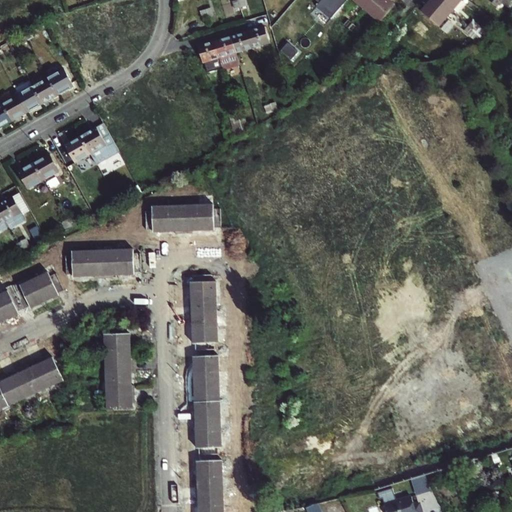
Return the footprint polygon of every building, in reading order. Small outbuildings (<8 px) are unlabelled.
[(11,0),(6,0),(4,1),(11,14),(17,10),(11,0)] [(24,6),(20,0),(11,0),(17,10),(24,6)] [(354,0),(365,9),(372,0),(354,0)] [(383,0),(372,0),(365,9),(380,23),(395,6),(388,0),(386,3),(383,0)] [(438,27),(451,12),(437,0),(436,0),(430,7),(427,5),(421,12),(438,27)] [(437,0),(451,12),(461,0),(437,0)] [(511,1),(510,0),(502,0),(500,3),(511,12),(511,1)] [(4,1),(0,3),(0,10),(4,17),(11,14),(4,1)] [(75,24),(79,37),(98,31),(93,13),(78,18),(73,19),(75,24)] [(348,19),(344,24),(348,28),(352,23),(348,19)] [(472,22),(468,26),(473,30),(477,26),(472,22)] [(352,23),(348,28),(353,32),(357,27),(352,23)] [(44,39),(36,25),(30,29),(37,43),(44,39)] [(469,35),(473,30),(468,26),(464,31),(469,35)] [(265,27),(249,32),(254,48),(270,43),(265,27)] [(28,30),(23,33),(27,40),(32,37),(28,30)] [(84,54),(88,53),(104,48),(98,31),(79,37),(83,49),(84,54)] [(237,53),(254,48),(249,32),(232,37),(237,53)] [(22,42),(27,40),(23,33),(18,36),(22,42)] [(56,39),(59,45),(66,41),(63,36),(56,39)] [(221,58),(237,53),(232,37),(216,42),(221,58)] [(79,49),(74,38),(66,41),(69,45),(72,52),(79,49)] [(221,58),(216,42),(199,47),(204,63),(205,63),(208,72),(223,68),(220,58),(221,58)] [(294,59),(300,51),(289,42),(283,50),(294,59)] [(186,65),(169,72),(177,91),(189,86),(194,84),(192,80),(186,65)] [(65,69),(48,78),(56,92),(58,95),(60,94),(70,88),(74,86),(72,82),(65,69)] [(165,96),(177,91),(169,72),(152,79),(159,94),(160,98),(165,96)] [(48,78),(33,87),(43,103),(54,97),(58,95),(56,92),(48,78)] [(33,87),(18,95),(26,109),(28,112),(32,110),(43,103),(33,87)] [(137,94),(124,107),(139,122),(148,113),(152,109),(149,106),(137,94)] [(13,121),(23,114),(28,112),(26,109),(18,95),(3,104),(13,121)] [(3,104),(0,97),(0,127),(12,121),(13,121),(3,104)] [(238,114),(233,100),(226,102),(231,117),(233,116),(235,123),(233,124),(236,135),(243,133),(240,121),(238,114)] [(126,134),(129,131),(139,122),(124,107),(111,120),(122,131),(126,134)] [(254,115),(248,117),(251,127),(257,125),(254,115)] [(104,124),(82,137),(91,154),(97,164),(120,151),(104,124)] [(201,130),(198,132),(200,137),(203,143),(206,149),(225,140),(222,135),(209,141),(208,140),(206,140),(201,130)] [(91,154),(82,137),(66,146),(74,160),(76,163),(80,161),(91,154)] [(50,155),(35,163),(45,181),(56,174),(60,172),(58,169),(50,155)] [(182,158),(174,163),(178,169),(186,164),(182,158)] [(19,172),(27,186),(29,189),(34,187),(45,181),(35,163),(19,172)] [(167,167),(167,168),(170,174),(178,169),(174,163),(167,167)] [(170,174),(167,168),(162,171),(165,177),(171,174),(170,174)] [(165,177),(162,171),(156,174),(160,180),(165,177)] [(119,203),(115,196),(111,198),(115,205),(119,203)] [(14,197),(0,205),(0,208),(7,221),(10,226),(12,228),(27,220),(14,197)] [(222,231),(221,204),(198,205),(198,232),(222,231)] [(198,232),(198,205),(183,206),(183,232),(198,232)] [(169,232),(168,206),(148,206),(148,233),(169,232)] [(183,232),(183,206),(168,206),(169,232),(183,232)] [(7,221),(0,208),(0,231),(10,226),(7,221)] [(27,238),(21,241),(25,249),(30,246),(27,238)] [(25,249),(21,241),(16,243),(19,251),(25,249)] [(141,273),(140,248),(118,249),(119,274),(141,273)] [(119,274),(118,249),(103,250),(104,275),(119,274)] [(89,275),(89,250),(66,251),(67,276),(89,275)] [(104,275),(103,250),(89,250),(89,275),(104,275)] [(48,269),(49,272),(51,275),(57,273),(54,266),(48,269)] [(66,292),(57,273),(51,275),(49,272),(35,278),(46,301),(66,292)] [(217,296),(216,274),(194,275),(194,283),(191,283),(191,298),(217,296)] [(46,301),(35,278),(15,288),(25,311),(46,301)] [(25,311),(15,288),(0,294),(0,307),(5,320),(25,311)] [(192,313),(218,312),(217,296),(191,298),(192,313)] [(192,328),(218,327),(218,312),(192,313),(192,328)] [(131,327),(105,327),(105,349),(131,348),(131,327)] [(219,349),(218,327),(192,328),(193,349),(219,349)] [(106,364),(131,363),(131,348),(105,349),(106,364)] [(215,349),(193,349),(193,371),(221,370),(220,355),(215,355),(215,349)] [(52,354),(39,361),(51,387),(64,380),(52,354)] [(51,387),(39,361),(25,367),(37,393),(51,387)] [(106,379),(132,378),(131,363),(106,364),(106,379)] [(37,393),(25,367),(11,374),(23,399),(37,393)] [(194,388),(221,387),(221,370),(193,371),(194,388)] [(23,399),(11,374),(0,378),(0,385),(10,405),(23,399)] [(135,393),(134,378),(106,379),(107,394),(135,393)] [(0,409),(10,405),(0,385),(0,409)] [(194,402),(222,401),(221,387),(194,388),(194,402)] [(107,394),(108,409),(113,409),(136,408),(135,393),(107,394)] [(194,417),(222,416),(222,401),(194,402),(194,417)] [(195,432),(223,432),(222,416),(194,417),(195,432)] [(35,426),(22,431),(24,435),(37,430),(35,426)] [(196,454),(223,453),(223,432),(195,432),(196,454)] [(197,476),(224,475),(223,453),(196,454),(197,476)] [(488,457),(469,462),(471,466),(489,461),(488,457)] [(452,467),(456,474),(472,469),(471,466),(469,462),(452,467)] [(198,491),(225,490),(224,475),(197,476),(198,491)] [(413,478),(417,500),(427,499),(428,504),(434,503),(430,475),(413,478)] [(70,478),(38,479),(38,507),(71,506),(70,478)] [(25,480),(0,480),(0,508),(26,508),(25,480)] [(225,505),(225,490),(198,491),(198,506),(199,506),(225,505)] [(495,492),(488,495),(494,505),(500,502),(495,492)] [(494,505),(488,495),(485,497),(491,507),(494,505)] [(415,505),(412,496),(386,504),(387,511),(422,511),(420,503),(415,505)] [(322,511),(321,509),(318,503),(304,506),(306,511),(322,511)]
